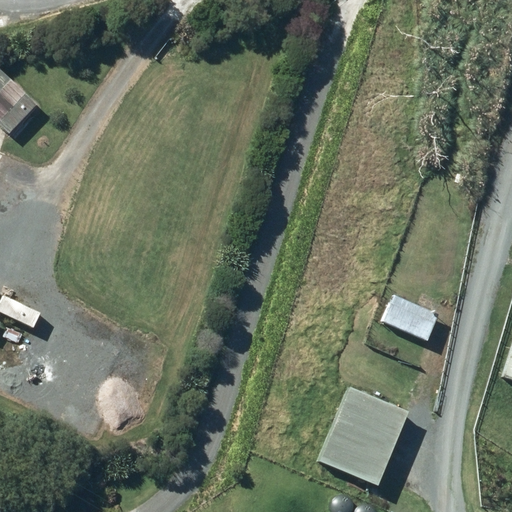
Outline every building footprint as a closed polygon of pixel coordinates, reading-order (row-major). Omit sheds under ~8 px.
[(39,106),(0,69),(0,128),(9,137),(39,106)] [(491,240),(468,235),(449,315),(472,320),(491,240)] [(438,314),(384,292),(371,324),(425,347),(438,314)] [(42,316),(4,298),(0,305),(0,322),(32,337),(42,316)] [(411,411),(349,387),(321,459),(383,483),(411,411)]
